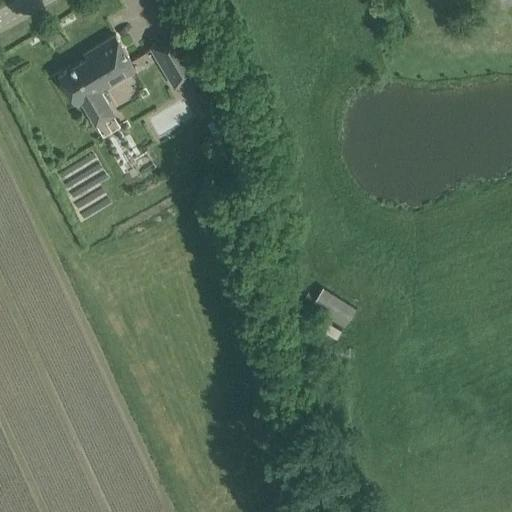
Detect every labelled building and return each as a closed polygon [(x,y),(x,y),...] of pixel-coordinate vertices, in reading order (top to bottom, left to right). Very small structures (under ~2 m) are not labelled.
[(152,46),(175,85),(206,66),(196,49),(192,51),(179,29),(152,46)] [(137,67),(127,50),(116,33),(85,52),(87,57),(60,73),(78,103),(83,100),(91,114),(109,104),(100,89),(137,67)] [(206,105),(205,111),(208,116),(219,109),(214,100),(206,105)] [(250,133),(228,147),(240,167),(263,154),(250,133)] [(322,283),(310,303),(346,325),(358,305),(322,283)]
